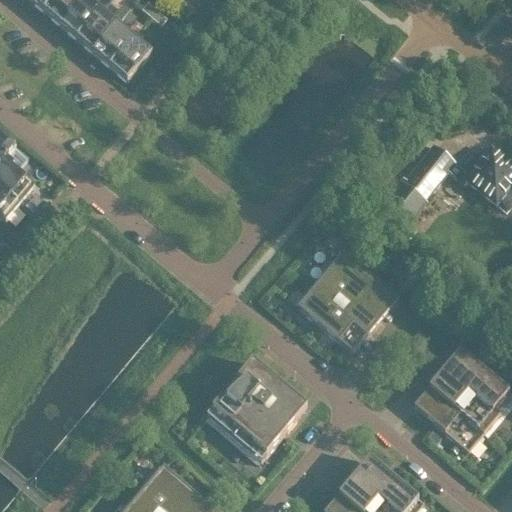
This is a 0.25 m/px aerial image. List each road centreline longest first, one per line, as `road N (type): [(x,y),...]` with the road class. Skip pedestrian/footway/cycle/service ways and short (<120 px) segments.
road 1 (residential): [(264,223),(0,4)]
road 2 (residential): [(0,111),(208,287)]
road 3 (residential): [(264,223),(436,18)]
road 4 (residential): [(208,287),(350,407)]
road 5 (residential): [(350,407),(474,511)]
road 6 (residential): [(264,511),(350,407)]
